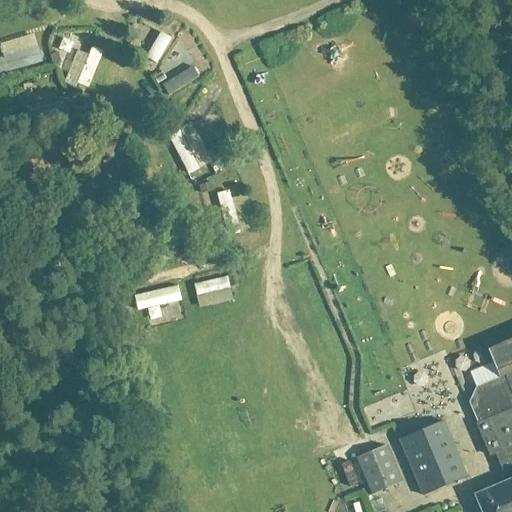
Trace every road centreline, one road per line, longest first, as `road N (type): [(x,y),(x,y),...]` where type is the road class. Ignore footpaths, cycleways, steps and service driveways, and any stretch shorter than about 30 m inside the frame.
road 1 (track): [(274,248),(271,182),(220,40)]
road 2 (unclassified): [(511,165),(422,0)]
road 3 (track): [(220,40),(160,1),(97,0)]
road 4 (track): [(220,40),(333,0)]
